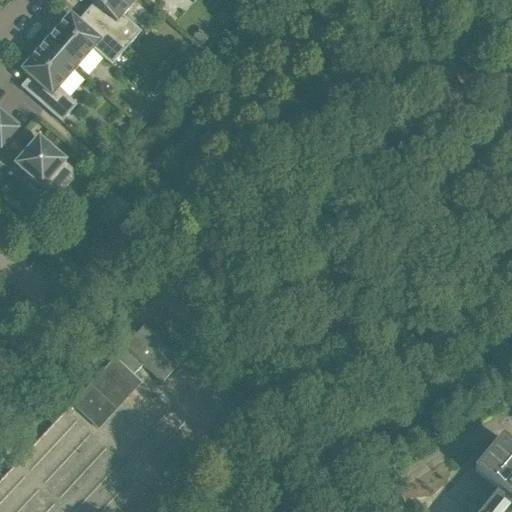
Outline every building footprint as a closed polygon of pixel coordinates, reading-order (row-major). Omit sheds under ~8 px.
[(124,18),(139,0),(87,0),(94,6),(86,15),(127,50),(142,33),(124,18)] [(113,67),(127,50),(86,15),(79,24),(71,17),(47,45),(77,71),(94,51),(113,67)] [(203,47),(210,38),(200,29),(192,38),(203,47)] [(59,91),(77,71),(47,45),(23,73),(30,79),(22,89),(62,124),(78,107),(59,91)] [(172,91),(162,83),(154,93),(164,101),(172,91)] [(0,149),(2,151),(20,130),(0,112),(0,149)] [(45,190),(53,196),(63,196),(73,184),(72,174),(64,167),(67,165),(39,141),(15,168),(43,192),(45,190)] [(103,141),(97,149),(108,158),(114,151),(103,141)] [(72,406),(100,431),(142,386),(143,385),(139,381),(134,377),(143,367),(151,374),(163,385),(183,364),(145,328),(141,332),(124,350),(125,351),(127,352),(118,362),(116,360),(115,359),(72,406)] [(499,494),(484,511),(511,511),(511,449),(502,441),(490,455),(475,474),(499,494)] [(206,456),(206,458),(223,502),(234,498),(249,492),(247,487),(233,446),(209,455),(206,456)]
